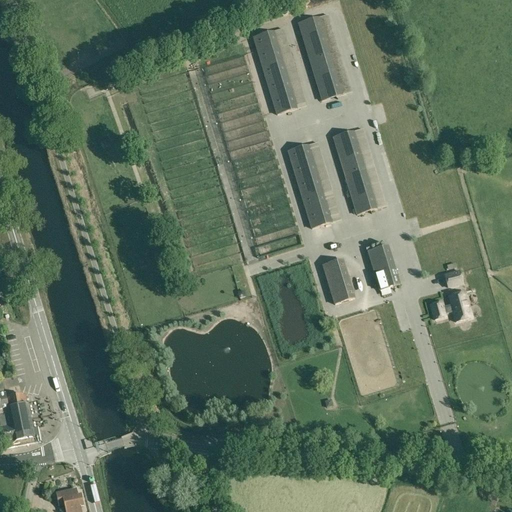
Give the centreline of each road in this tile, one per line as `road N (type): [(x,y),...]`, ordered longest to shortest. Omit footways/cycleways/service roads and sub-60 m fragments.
road 1 (tertiary): [(511,475),(199,447)]
road 2 (secondary): [(80,452),(0,189)]
road 3 (unknown): [(459,470),(413,287)]
road 4 (unknown): [(366,115),(340,20),(319,8),(289,15)]
road 5 (unknown): [(307,245),(327,307),(413,287)]
road 6 (unknown): [(289,15),(259,22),(249,37),(275,133)]
road 7 (unknown): [(351,233),(315,109)]
